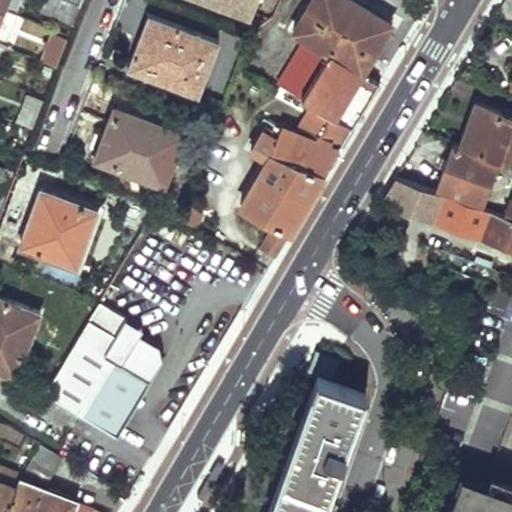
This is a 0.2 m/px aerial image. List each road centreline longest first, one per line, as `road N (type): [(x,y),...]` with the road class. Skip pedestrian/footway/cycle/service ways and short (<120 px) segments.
road 1 (secondary): [(465,0),(297,283)]
road 2 (residential): [(297,283),(359,322),(385,360),(387,401),(350,511)]
road 3 (secondary): [(297,283),(157,511)]
